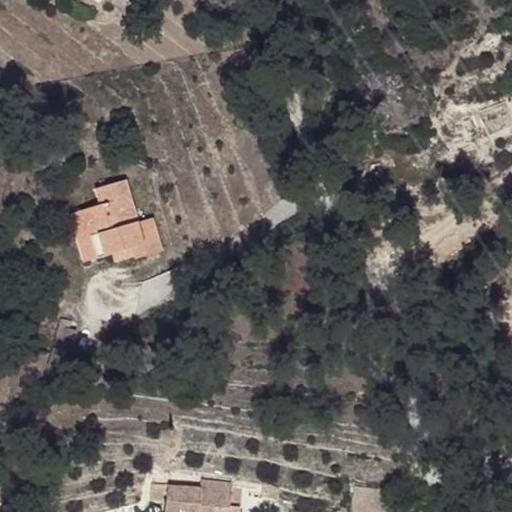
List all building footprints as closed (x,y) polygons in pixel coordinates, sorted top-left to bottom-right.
[(108,230),(95,187),(70,195),(74,209),(66,212),(48,218),(56,248),(66,245),(73,267),(84,263),(103,256),(107,268),(133,260),(122,225),(108,230)] [(56,248),(48,218),(42,220),(57,272),(73,267),(66,245),(56,248)] [(188,483),(190,481),(171,473),(170,475),(188,483)] [(188,483),(170,475),(158,511),(185,511),(181,510),(188,483)] [(229,497),(232,485),(204,475),(200,484),(190,481),(188,483),(229,497)] [(229,497),(188,483),(181,510),(185,511),(234,511),(236,505),(227,503),(229,497)] [(241,488),(232,485),(229,497),(227,503),(236,505),(238,500),(241,488)]
